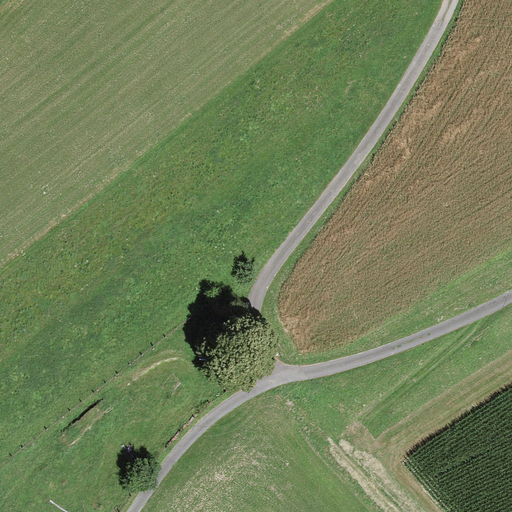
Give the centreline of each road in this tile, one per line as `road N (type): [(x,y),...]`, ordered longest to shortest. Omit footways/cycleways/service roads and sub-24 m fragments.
road 1 (unclassified): [(511,292),(281,377),(216,410),(128,511)]
road 2 (track): [(281,377),(253,352),(256,281),(414,70),(444,0)]
